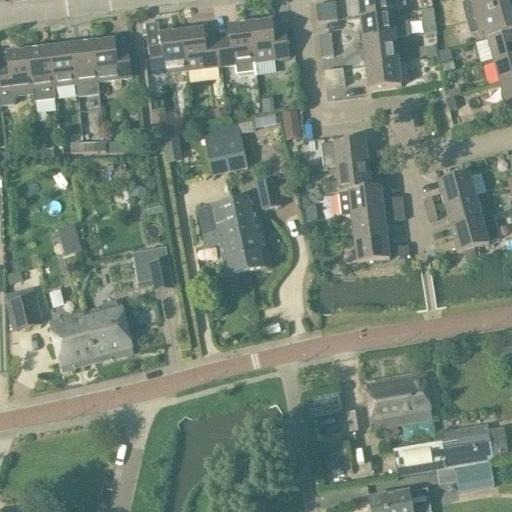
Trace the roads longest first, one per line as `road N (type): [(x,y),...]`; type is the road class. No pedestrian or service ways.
road 1 (residential): [(406,169),(396,124),(332,129),(318,120),(300,0)]
road 2 (residential): [(285,355),(511,318)]
road 3 (residential): [(285,355),(314,511)]
road 4 (residential): [(0,422),(147,390)]
road 5 (residential): [(147,390),(285,355)]
road 6 (residential): [(122,511),(147,390)]
